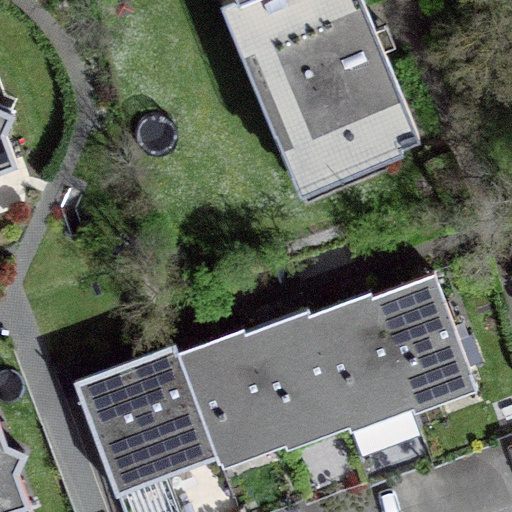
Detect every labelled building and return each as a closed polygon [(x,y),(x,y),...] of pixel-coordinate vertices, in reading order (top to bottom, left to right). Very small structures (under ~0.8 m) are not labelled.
[(241,0),(259,42),(247,47),(280,124),(275,126),(292,167),(370,135),(376,149),(418,132),(363,0),(241,0)] [(0,169),(17,163),(5,130),(14,110),(0,103),(0,169)] [(471,367),(434,269),(371,293),(431,455),(433,459),(496,436),(494,431),(471,367)] [(371,293),(369,288),(307,311),(367,473),(369,478),(431,455),(371,293)] [(307,311),(305,306),(243,329),(303,491),(305,496),(367,473),(307,311)] [(243,329),(241,325),(177,348),(238,510),(238,511),(247,511),(303,491),(243,329)] [(181,511),(232,511),(238,510),(177,348),(174,340),(124,359),(181,511)] [(511,351),(471,367),(494,431),(511,424),(511,351)] [(124,511),(181,511),(124,359),(74,377),(124,511)] [(0,511),(30,502),(18,470),(27,449),(7,440),(0,421),(0,511)]
